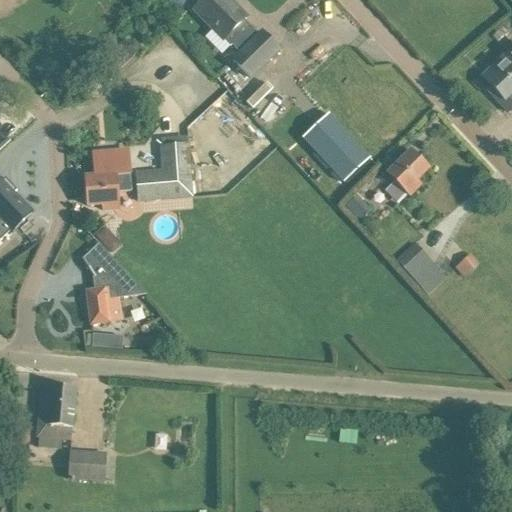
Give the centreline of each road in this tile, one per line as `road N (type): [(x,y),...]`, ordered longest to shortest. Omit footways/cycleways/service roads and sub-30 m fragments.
road 1 (unclassified): [(511,397),(26,358)]
road 2 (unclassified): [(26,358),(29,297),(60,222),(56,125),(0,64)]
road 3 (unclassified): [(511,174),(351,0)]
